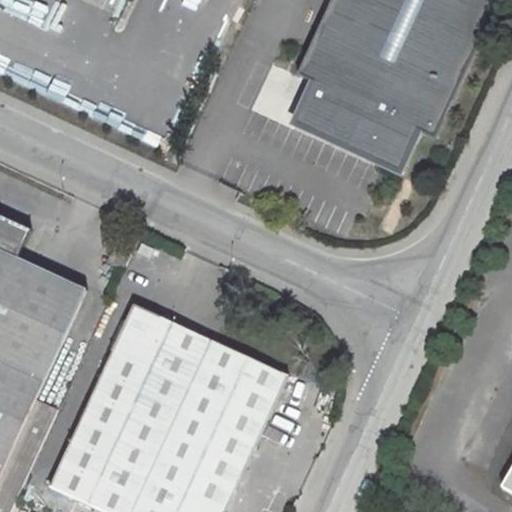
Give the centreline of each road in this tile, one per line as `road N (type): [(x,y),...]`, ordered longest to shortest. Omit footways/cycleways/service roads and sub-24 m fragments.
road 1 (unclassified): [(0,130),(410,322)]
road 2 (unclassified): [(511,110),(410,322)]
road 3 (unknown): [(174,212),(272,0)]
road 4 (unclassified): [(410,322),(323,511)]
